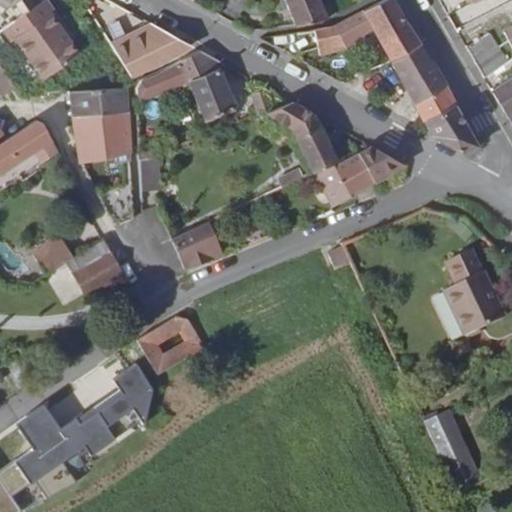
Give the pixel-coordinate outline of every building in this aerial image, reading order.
[(0,0),(1,1),(0,3),(0,40),(3,45),(8,41),(34,24),(25,11),(31,0),(0,0)] [(275,0),(286,32),(323,30),(309,0),(275,0)] [(383,58),(412,44),(390,6),(362,18),(371,36),(383,58)] [(34,24),(8,41),(16,55),(22,52),(50,96),(86,74),(68,46),(65,40),(70,37),(63,27),(54,11),(48,15),(34,24)] [(371,36),(362,18),(325,34),(333,52),(371,36)] [(333,52),(325,34),(305,39),(314,58),(316,64),(335,56),(333,52)] [(65,40),(68,46),(73,42),(70,37),(65,40)] [(117,64),(132,90),(200,53),(172,38),(117,64)] [(314,58),(305,39),(294,39),(303,56),(305,61),(314,58)] [(468,54),(475,69),(500,55),(492,40),(468,54)] [(434,84),(412,44),(383,58),(405,100),(434,84)] [(500,55),(475,69),(485,87),(510,73),(500,55)] [(214,78),(230,71),(208,58),(177,74),(186,92),(204,131),(232,118),(214,78)] [(186,92),(177,74),(140,94),(139,114),(186,92)] [(0,84),(0,103),(6,111),(11,111),(22,104),(6,81),(0,84)] [(444,103),(434,84),(405,100),(415,118),(444,103)] [(511,84),(496,94),(506,108),(511,104),(511,84)] [(271,118),(275,116),(265,94),(250,101),(259,122),(271,118)] [(470,149),(444,103),(415,118),(425,138),(458,155),(470,149)] [(68,108),(72,127),(129,125),(128,105),(68,108)] [(324,123),(296,107),(275,116),(271,118),(295,135),(296,138),(325,126),(324,123)] [(72,127),(82,175),(120,171),(132,170),(129,125),(72,127)] [(325,126),(296,138),(302,149),(331,136),(325,126)] [(331,136),(302,149),(320,184),(349,172),(343,160),(331,136)] [(0,190),(38,164),(46,177),(60,167),(47,138),(38,137),(6,158),(1,159),(0,159),(0,190)] [(320,184),(302,149),(295,153),(312,188),(320,184)] [(343,160),(349,172),(351,176),(360,171),(353,156),(343,160)] [(411,175),(384,159),(360,171),(351,176),(323,191),(335,217),(382,192),(411,175)] [(157,202),(159,163),(140,171),(141,202),(157,202)] [(38,164),(0,190),(0,207),(46,177),(38,164)] [(119,181),(132,181),(132,170),(120,171),(119,181)] [(98,209),(115,243),(135,233),(133,200),(98,209)] [(205,223),(172,237),(186,271),(219,258),(205,223)] [(329,251),(336,271),(355,264),(347,244),(329,251)] [(25,268),(41,291),(60,279),(68,274),(50,250),(25,268)] [(68,274),(60,279),(79,311),(118,288),(101,252),(68,274)] [(510,315),(490,269),(449,287),(470,333),(510,315)] [(129,346),(137,363),(148,359),(161,385),(183,375),(178,365),(207,351),(189,314),(139,339),(129,346)] [(129,346),(126,347),(134,365),(137,363),(129,346)] [(67,422),(120,392),(103,363),(86,373),(92,384),(57,405),(67,422)] [(446,420),(423,430),(452,504),(477,490),(446,420)]
